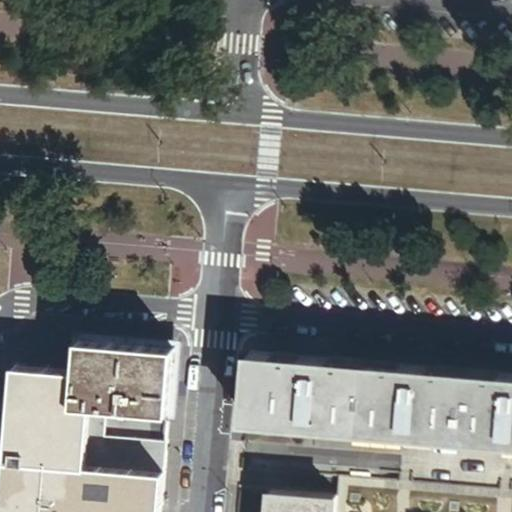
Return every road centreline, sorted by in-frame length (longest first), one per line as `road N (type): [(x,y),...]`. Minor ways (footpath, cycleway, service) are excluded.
road 1 (residential): [(202,511),(229,185)]
road 2 (tertiary): [(229,185),(511,207)]
road 3 (tertiary): [(511,138),(236,115)]
road 4 (tertiary): [(236,115),(0,95)]
road 5 (tertiary): [(0,165),(229,185)]
